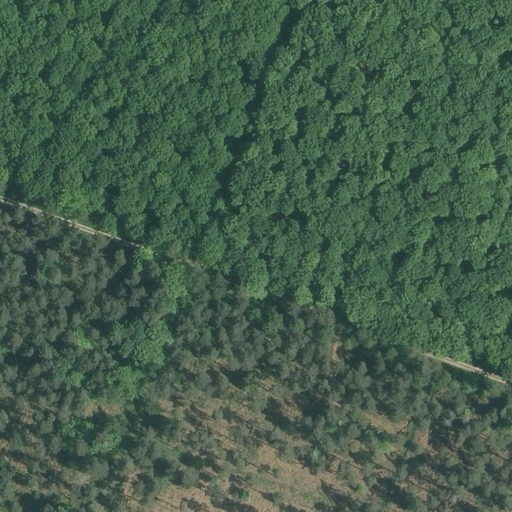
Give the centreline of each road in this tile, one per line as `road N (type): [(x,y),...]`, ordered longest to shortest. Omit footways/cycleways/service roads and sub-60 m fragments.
road 1 (track): [(511,383),(208,268)]
road 2 (track): [(307,0),(208,268)]
road 3 (track): [(110,511),(208,268)]
road 4 (track): [(208,268),(0,194)]
